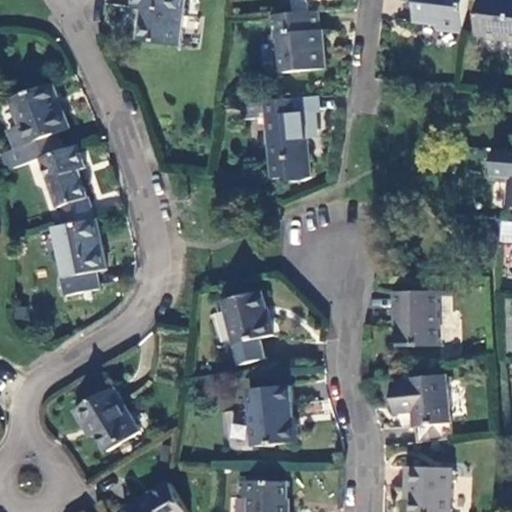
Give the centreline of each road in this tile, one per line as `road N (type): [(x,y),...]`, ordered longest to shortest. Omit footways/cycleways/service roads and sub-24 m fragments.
road 1 (residential): [(87,49),(163,249),(159,299),(138,328),(43,384),(24,430),(29,479)]
road 2 (residential): [(367,511),(368,453),(351,395),(357,318),(344,248)]
